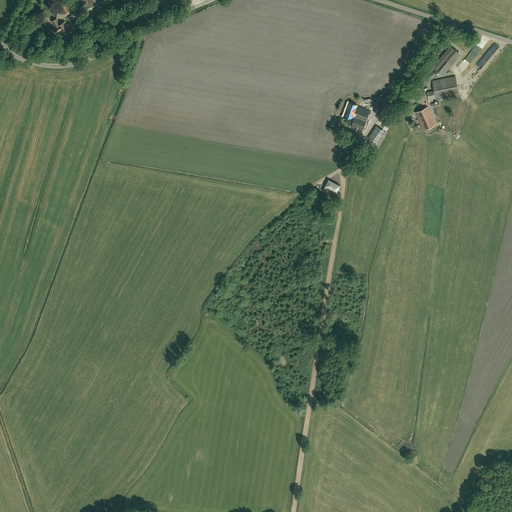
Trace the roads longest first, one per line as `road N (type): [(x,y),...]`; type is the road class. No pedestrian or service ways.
road 1 (unclassified): [(213,0),(75,64),(40,65),(0,46)]
road 2 (unclassified): [(511,43),(378,0)]
